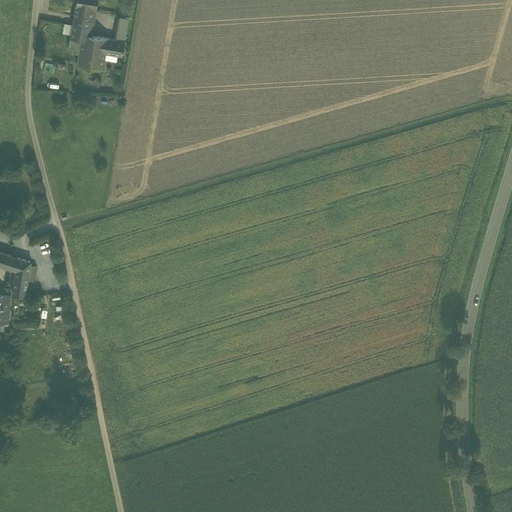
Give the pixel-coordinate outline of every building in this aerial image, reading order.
[(76,0),(74,15),(89,18),(95,13),(97,0),(76,0)] [(89,18),(74,15),(73,23),(84,25),(83,33),(92,35),(95,13),(89,18)] [(114,39),(124,41),(129,17),(118,15),(114,39)] [(63,31),(71,32),(72,23),(64,21),(63,31)] [(104,59),(105,52),(108,38),(107,38),(92,35),(83,33),(84,25),(73,23),(72,23),(71,32),(68,47),(72,47),(72,51),(78,52),(76,64),(103,68),(104,59)] [(107,37),(107,38),(108,38),(105,52),(118,54),(122,55),(124,41),(114,39),(107,37)] [(105,52),(104,59),(116,61),(118,54),(105,52)] [(45,62),(45,71),(53,71),(54,62),(45,62)] [(102,80),(96,76),(92,83),(97,87),(102,80)] [(0,264),(5,266),(10,254),(0,250),(0,264)] [(5,266),(12,269),(16,256),(10,254),(5,266)] [(31,261),(16,256),(12,269),(16,270),(12,294),(26,295),(28,280),(30,264),(31,261)] [(37,264),(30,264),(28,280),(34,281),(37,264)] [(10,294),(7,293),(0,292),(0,321),(4,322),(8,322),(10,294)] [(58,397),(50,400),(52,407),(61,404),(58,397)]
